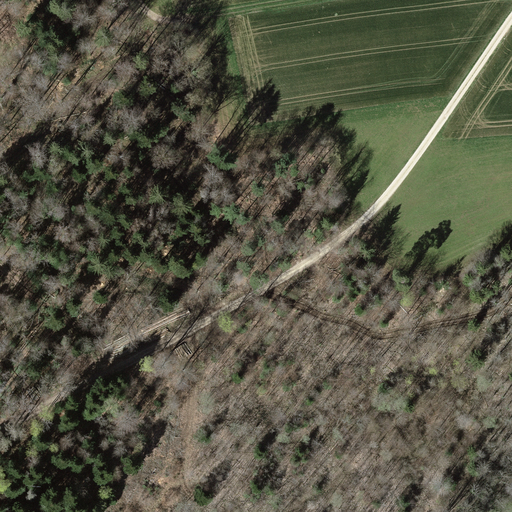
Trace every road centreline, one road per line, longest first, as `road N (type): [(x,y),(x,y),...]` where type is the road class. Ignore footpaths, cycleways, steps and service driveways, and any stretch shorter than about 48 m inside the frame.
road 1 (track): [(0,430),(334,249),(437,131),(511,18)]
road 2 (track): [(133,0),(159,24),(302,0)]
